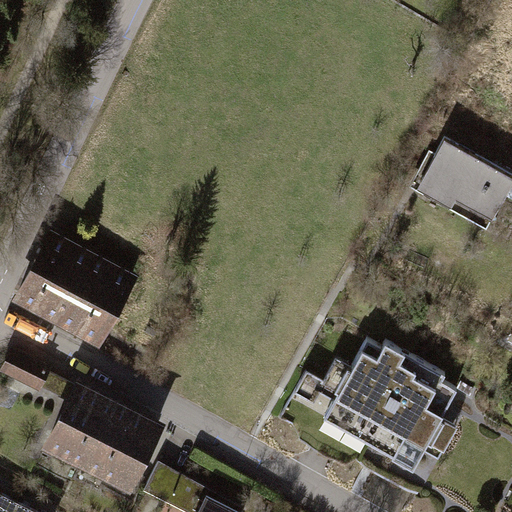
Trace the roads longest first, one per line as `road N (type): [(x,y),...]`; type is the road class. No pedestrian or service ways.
road 1 (residential): [(0,321),(354,511)]
road 2 (residential): [(0,290),(137,0)]
